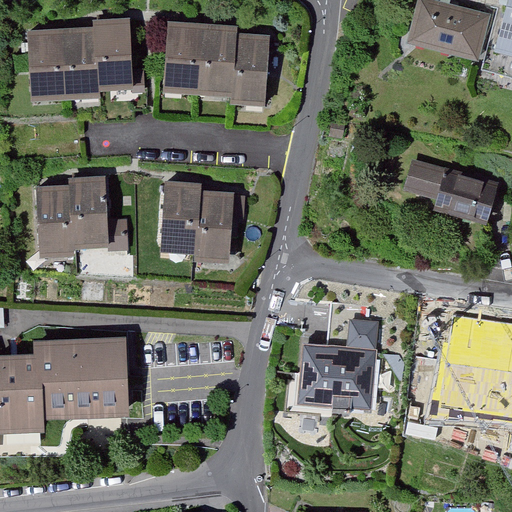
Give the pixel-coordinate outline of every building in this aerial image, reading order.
[(511,0),(494,76),(511,81),(511,0)] [(489,23),(425,5),(413,45),(477,64),(489,23)] [(100,37),(34,38),(35,103),(96,102),(96,95),(132,95),(131,27),(99,27),(100,37)] [(237,34),(174,31),(171,96),(264,101),(266,42),(236,41),(237,34)] [(499,190),(417,166),(409,194),(443,203),(440,212),(488,226),(499,190)] [(72,194),(43,194),(43,263),(74,262),(74,253),(125,253),(125,226),(105,226),(105,185),(72,185),(72,194)] [(203,191),(169,190),(167,256),(200,257),(200,267),(228,268),(229,199),(202,199),(203,191)] [(378,323),(350,321),(349,350),(300,348),(297,411),(374,415),(378,323)] [(0,436),(41,436),(40,423),(128,421),(127,348),(39,349),(39,364),(0,364),(0,436)]
